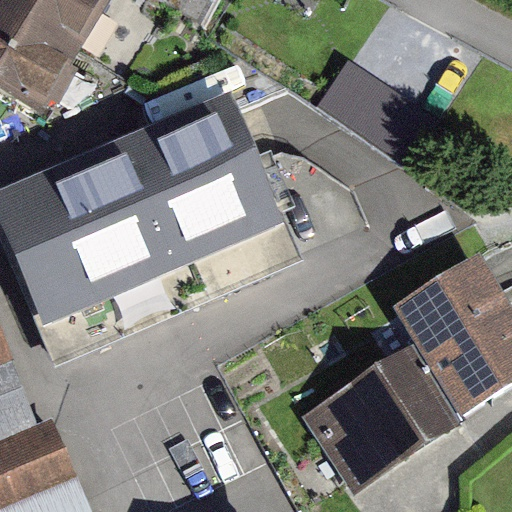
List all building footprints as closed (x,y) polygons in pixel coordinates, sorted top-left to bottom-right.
[(0,0),(0,77),(57,110),(119,0),(0,0)] [(419,171),(449,122),(353,65),(324,114),(419,171)] [(229,112),(0,209),(0,238),(45,344),(284,242),(229,112)] [(511,320),(480,268),(394,321),(416,356),(462,431),(511,400),(511,320)] [(0,335),(0,511),(92,511),(63,435),(42,443),(0,335)] [(306,423),(354,503),(464,435),(462,431),(416,356),(306,423)]
